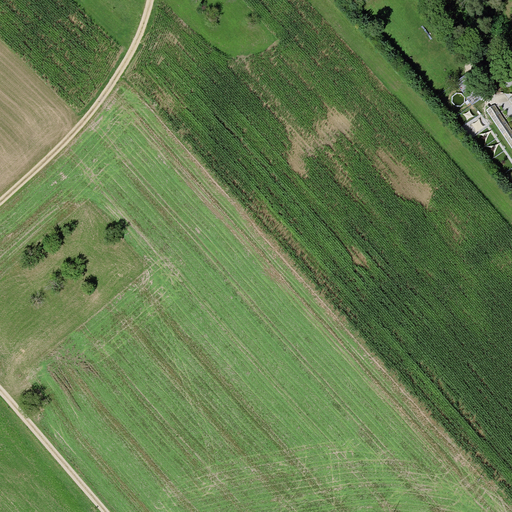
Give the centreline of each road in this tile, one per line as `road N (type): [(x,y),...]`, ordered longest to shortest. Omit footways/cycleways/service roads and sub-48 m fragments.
road 1 (track): [(0,201),(75,130),(116,77),(149,0)]
road 2 (track): [(0,392),(103,511)]
